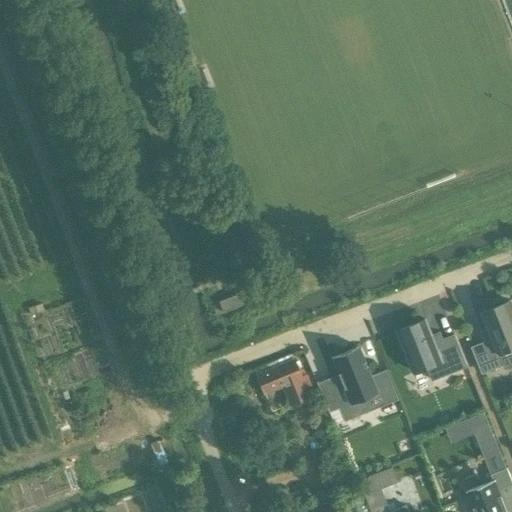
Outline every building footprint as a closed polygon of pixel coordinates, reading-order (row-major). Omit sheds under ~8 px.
[(261,286),(220,301),(224,313),(265,297),(261,286)] [(494,356),(511,348),(511,306),(510,301),(505,303),(504,299),(493,303),(495,307),(483,312),(490,329),(481,332),(485,342),(473,347),(483,372),(498,366),(494,356)] [(40,303),(28,307),(31,315),(43,310),(40,303)] [(467,367),(461,352),(455,335),(443,339),(441,332),(432,336),(426,319),(398,330),(415,372),(427,367),(433,380),(467,367)] [(330,377),(316,383),(328,412),(337,408),(343,421),(365,412),(360,399),(383,390),(376,374),(370,376),(358,346),(331,358),(339,378),(332,381),(330,377)] [(257,377),(265,395),(283,388),(291,407),(310,399),(294,361),(257,377)] [(484,411),(468,417),(474,433),(478,441),(493,435),(484,411)] [(494,480),(467,491),(467,492),(468,491),(475,507),(470,509),(471,511),(508,511),(511,509),(511,479),(507,468),(491,474),(494,480)] [(373,474),(358,480),(369,511),(387,511),(379,489),(373,474)]
